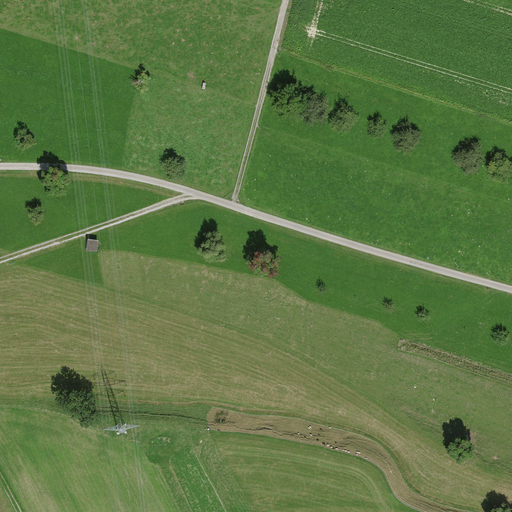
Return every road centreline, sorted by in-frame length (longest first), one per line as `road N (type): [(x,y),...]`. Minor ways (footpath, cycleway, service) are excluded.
road 1 (track): [(511,288),(159,182),(102,170),(0,166)]
road 2 (track): [(203,195),(0,259)]
road 3 (track): [(285,0),(233,205)]
